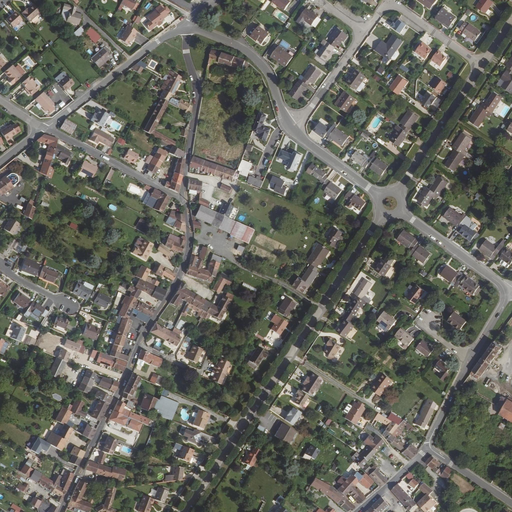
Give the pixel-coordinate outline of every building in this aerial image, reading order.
[(122,0),(121,4),(132,10),(137,1),(135,0),(122,0)] [(285,11),(291,2),(288,0),(273,0),(273,2),(285,11)] [(435,0),(417,0),(430,9),(436,0),(435,0)] [(485,13),(493,2),(490,0),(481,0),(477,7),(485,13)] [(34,2),(22,13),(30,22),(42,11),(34,2)] [(62,9),(63,9),(60,19),(66,21),(66,22),(78,25),(81,16),(74,14),(75,8),(64,5),(62,9)] [(168,16),(160,7),(155,10),(156,11),(147,18),(150,22),(145,26),(149,31),(158,25),(159,27),(162,25),(160,23),(164,20),(163,20),(168,16)] [(312,25),(318,17),(306,8),(305,11),(303,9),(301,12),(303,14),(296,22),(302,26),(306,21),(312,25)] [(447,12),(447,11),(443,8),(436,18),(444,23),(443,24),(448,28),(456,18),(447,12)] [(6,18),(15,31),(26,24),(17,11),(6,18)] [(138,24),(142,19),(135,15),(132,21),(138,24)] [(400,33),(406,25),(398,19),(395,23),(393,22),(390,26),(400,33)] [(463,33),(475,41),(481,33),(469,24),(468,25),(464,23),(459,29),(464,32),(463,33)] [(137,32),(131,28),(127,26),(125,29),(126,30),(119,40),(127,46),(130,42),(132,39),(133,40),(135,36),(134,35),(137,32)] [(263,42),(269,34),(258,26),(251,36),(257,41),(259,39),(263,42)] [(100,37),(90,27),(84,32),(83,32),(91,40),(94,37),(97,40),(100,37)] [(74,40),(83,32),(84,32),(80,28),(71,35),(74,40)] [(330,40),(331,40),(329,43),(335,47),(337,44),(339,45),(342,41),(344,42),(348,36),(338,28),(330,40)] [(395,51),(402,41),(393,35),(384,47),(380,44),(376,50),(384,56),(389,59),(391,56),(395,51)] [(317,55),(325,60),(335,47),(329,43),(327,42),(317,55)] [(425,44),(422,42),(415,52),(425,59),(432,50),(427,47),(425,45),(425,44)] [(107,54),(110,52),(104,45),(103,46),(100,48),(89,58),(96,66),(105,58),(106,60),(109,57),(107,54)] [(286,67),(293,57),(278,46),(271,56),(286,67)] [(211,72),(214,61),(235,67),(250,72),(253,65),(247,60),(212,50),(206,78),(207,79),(209,72),(210,71),(211,72)] [(442,52),(438,50),(430,61),(439,67),(447,57),(441,53),(442,52)] [(386,64),(389,59),(384,56),(381,61),(386,64)] [(140,74),(143,68),(136,64),(131,69),(140,74)] [(409,69),(402,64),(399,67),(407,73),(409,69)] [(12,84),(21,76),(20,75),(14,68),(12,65),(4,72),(9,78),(8,79),(12,84)] [(18,65),(14,68),(20,75),(24,72),(18,65)] [(322,72),(314,66),(303,81),(309,85),(310,85),(312,82),(314,84),(322,72)] [(511,90),(511,70),(508,68),(501,79),(505,81),(501,88),(510,94),(511,90)] [(356,89),(365,77),(355,69),(346,82),(356,89)] [(164,91),(174,96),(181,81),(183,77),(172,70),(170,74),(173,76),(169,82),(167,81),(166,82),(162,89),(164,91)] [(54,78),(57,82),(66,75),(63,71),(54,78)] [(73,82),(66,75),(57,82),(64,90),(73,82)] [(399,75),(389,88),(390,89),(398,94),(407,81),(399,75)] [(28,76),(21,83),(25,88),(27,90),(26,92),(30,95),(31,95),(39,88),(28,76)] [(439,93),(446,84),(437,77),(430,87),(439,93)] [(497,85),(501,88),(505,81),(501,79),(497,85)] [(309,85),(303,81),(301,80),(290,95),(298,101),(309,85)] [(169,104),(169,105),(177,109),(178,108),(187,112),(186,113),(191,116),(194,107),(182,101),(181,101),(181,102),(180,104),(172,99),(174,96),(164,91),(162,96),(158,94),(156,97),(162,100),(169,104)] [(334,104),(336,105),(346,92),(344,91),(334,104)] [(45,111),(53,104),(43,92),(35,99),(45,111)] [(346,112),(355,99),(346,92),(336,105),(346,112)] [(428,92),(420,102),(428,107),(430,104),(431,105),(436,98),(428,92)] [(486,106),(484,105),(482,108),(493,114),(503,98),(494,93),(486,106)] [(58,104),(61,108),(68,102),(65,99),(58,104)] [(176,143),(155,131),(169,105),(169,104),(162,100),(144,131),(160,140),(172,147),(174,148),(176,143)] [(478,129),(486,115),(490,118),(493,114),(482,108),(482,107),(479,111),(477,109),(468,123),(478,129)] [(403,125),(401,128),(407,132),(418,117),(409,110),(401,123),(403,125)] [(94,120),(92,124),(107,133),(114,122),(100,114),(97,118),(96,120),(94,120)] [(259,114),(252,131),(262,135),(260,140),(267,142),(272,131),(262,127),(266,116),(259,114)] [(323,138),(325,135),(328,138),(329,137),(333,132),(319,122),(313,131),(323,138)] [(10,126),(0,132),(6,142),(10,139),(12,137),(16,134),(19,132),(14,123),(10,126)] [(72,138),(77,130),(66,124),(62,132),(72,138)] [(401,128),(397,125),(395,129),(397,131),(390,140),(399,147),(406,136),(405,136),(408,133),(407,132),(401,128)] [(262,135),(252,131),(250,136),(260,140),(262,135)] [(339,131),(337,133),(334,131),(333,132),(329,137),(342,147),(348,138),(339,131)] [(458,146),(456,149),(462,153),(464,150),(471,139),(462,133),(455,144),(458,146)] [(114,144),(95,134),(90,143),(98,147),(100,144),(110,150),(114,144)] [(119,137),(117,142),(124,145),(126,141),(119,137)] [(58,142),(45,138),(37,144),(50,148),(45,162),(51,164),(54,157),(57,147),(58,142)] [(172,147),(160,140),(158,144),(171,151),(172,147)] [(68,168),(73,158),(69,155),(63,152),(64,151),(57,147),(54,157),(59,160),(58,161),(64,164),(63,165),(68,168)] [(174,148),(172,147),(171,151),(170,153),(179,158),(178,162),(185,165),(186,153),(183,152),(174,148)] [(282,149),(278,157),(291,162),(289,167),(296,170),(303,155),(296,152),(294,154),(282,149)] [(465,155),(462,153),(456,149),(445,165),(454,171),(465,155)] [(156,156),(157,157),(165,161),(168,155),(159,150),(156,156)] [(473,156),(464,150),(462,153),(465,155),(471,159),(473,156)] [(362,167),(363,166),(366,168),(367,166),(370,163),(367,160),(363,157),(357,152),(351,159),(362,167)] [(129,153),(124,161),(135,167),(139,159),(129,153)] [(372,159),(365,154),(363,157),(367,160),(370,163),(372,159)] [(148,156),(142,165),(148,169),(153,160),(148,156)] [(205,160),(194,156),(191,166),(202,170),(205,160)] [(151,166),(159,171),(165,161),(157,157),(155,161),(151,166)] [(388,167),(374,157),(372,159),(370,163),(367,166),(381,176),(388,167)] [(211,162),(205,160),(202,170),(208,171),(211,162)] [(248,176),(253,164),(244,160),(239,173),(248,176)] [(51,166),(51,164),(45,162),(44,166),(40,165),(37,173),(46,178),(49,170),(51,166)] [(185,165),(178,162),(175,173),(183,176),(185,165)] [(208,171),(215,174),(218,164),(211,162),(208,171)] [(88,166),(88,165),(84,164),(79,174),(92,181),(98,172),(88,166)] [(224,166),(218,164),(215,174),(221,175),(224,166)] [(324,184),(328,179),(329,178),(326,176),(327,175),(318,168),(314,165),(308,172),(312,175),(313,174),(323,181),(322,182),(324,184)] [(156,177),(159,171),(151,166),(148,172),(156,177)] [(234,176),(236,170),(224,166),(221,175),(234,179),(234,178),(234,176)] [(55,173),(49,170),(46,178),(44,184),(49,187),(51,181),(52,181),(55,173)] [(180,187),(183,176),(175,173),(172,182),(180,187)] [(261,188),(263,181),(251,176),(248,182),(261,188)] [(437,176),(429,189),(437,194),(438,195),(439,192),(446,182),(437,176)] [(285,182),(273,177),(271,182),(275,183),(274,186),(276,186),(275,190),(285,194),(288,188),(284,186),(285,182)] [(337,200),(343,191),(328,179),(324,184),(323,186),(327,189),(325,191),(337,200)] [(7,181),(6,180),(0,183),(0,198),(12,189),(11,187),(7,181)] [(165,186),(177,193),(180,187),(172,182),(171,184),(167,182),(165,186)] [(202,185),(190,183),(188,192),(191,193),(198,194),(198,196),(201,196),(202,185)] [(429,189),(425,186),(416,200),(419,202),(423,204),(425,206),(432,195),(435,198),(437,194),(429,189)] [(234,192),(233,191),(223,187),(221,192),(230,196),(230,195),(233,196),(234,194),(233,194),(234,192)] [(148,197),(151,198),(150,199),(158,204),(154,212),(162,216),(170,200),(151,191),(148,197)] [(346,202),(353,192),(351,191),(343,201),(346,202)] [(357,194),(357,195),(353,192),(346,202),(349,205),(346,208),(350,212),(352,209),(359,214),(368,203),(357,194)] [(154,212),(158,204),(150,199),(146,208),(154,212)] [(201,209),(206,211),(209,205),(202,202),(200,202),(199,208),(201,209)] [(224,219),(228,221),(234,211),(224,206),(219,217),(224,219)] [(24,216),(23,219),(31,223),(34,213),(35,211),(28,207),(24,216)] [(443,217),(458,227),(465,217),(466,216),(463,214),(461,216),(449,208),(443,217)] [(206,211),(201,209),(196,219),(196,220),(218,231),(224,219),(219,217),(206,211)] [(183,218),(177,217),(176,223),(184,228),(183,218)] [(476,233),(465,225),(468,220),(465,217),(458,227),(457,228),(460,231),(458,233),(470,241),(472,238),(476,233)] [(141,218),(136,226),(142,230),(147,222),(141,218)] [(228,221),(224,219),(218,231),(217,233),(249,248),(256,235),(228,221)] [(170,224),(169,227),(185,235),(184,228),(176,223),(169,220),(168,223),(170,224)] [(13,238),(20,227),(10,221),(3,232),(13,238)] [(194,225),(193,224),(194,235),(196,235),(197,234),(200,235),(201,230),(199,229),(200,226),(194,225)] [(330,244),(328,247),(335,251),(340,244),(341,244),(346,238),(335,231),(328,242),(330,244)] [(413,250),(416,245),(419,242),(404,231),(398,240),(413,250)] [(480,236),(476,233),(472,238),(477,241),(480,236)] [(169,237),(168,239),(167,242),(177,246),(180,242),(169,237)] [(492,253),(495,255),(502,246),(498,244),(496,248),(485,240),(478,249),(489,257),(492,253)] [(163,248),(170,252),(182,256),(183,249),(185,244),(180,242),(177,246),(167,242),(166,241),(163,248)] [(148,257),(147,257),(149,253),(151,248),(143,243),(139,251),(135,249),(132,255),(145,262),(148,257)] [(425,264),(431,255),(416,245),(413,250),(410,254),(425,264)] [(167,258),(170,254),(160,248),(157,252),(167,258)] [(330,254),(320,248),(309,264),(313,267),(318,271),(320,268),(321,268),(327,260),(326,259),(330,254)] [(509,265),(511,261),(511,253),(505,249),(499,257),(501,259),(509,265)] [(195,257),(192,256),(186,277),(197,281),(200,272),(208,251),(203,250),(195,270),(194,269),(197,260),(194,259),(195,257)] [(214,258),(212,264),(219,267),(221,261),(214,258)] [(509,265),(501,259),(498,263),(506,269),(509,265)] [(398,271),(393,268),(384,262),(377,272),(386,279),(390,272),(395,275),(398,271)] [(46,272),(46,271),(25,263),(21,273),(43,281),(55,285),(58,276),(46,272)] [(319,272),(318,271),(313,267),(303,282),(300,280),(294,289),(305,297),(307,294),(306,293),(308,289),(309,290),(319,276),(317,275),(319,272)] [(458,283),(462,277),(459,275),(447,267),(441,275),(452,283),(454,281),(458,283)] [(138,275),(137,275),(134,278),(144,283),(156,289),(158,285),(147,279),(150,273),(142,268),(138,275)] [(155,276),(160,279),(165,271),(160,268),(155,276)] [(210,269),(208,274),(200,272),(197,281),(211,285),(212,281),(211,280),(211,279),(214,281),(217,272),(210,269)] [(175,277),(165,271),(160,279),(164,281),(164,280),(163,279),(164,278),(172,283),(175,277)] [(151,299),(151,300),(161,304),(166,295),(144,285),(144,283),(134,278),(126,274),(125,275),(135,281),(135,282),(138,284),(134,290),(141,293),(151,299)] [(464,274),(462,277),(458,283),(457,284),(461,286),(463,283),(476,293),(477,291),(481,285),(482,284),(469,274),(468,276),(464,274)] [(232,281),(221,276),(219,279),(224,282),(230,285),(232,281)] [(216,296),(219,297),(225,286),(226,284),(224,283),(218,281),(218,282),(218,283),(211,293),(216,296)] [(375,287),(367,281),(357,296),(365,301),(375,287)] [(0,296),(3,299),(9,291),(0,282),(0,296)] [(420,296),(425,291),(418,285),(408,298),(416,304),(421,297),(420,296)] [(84,290),(77,286),(73,296),(81,300),(81,301),(86,303),(91,294),(84,290)] [(186,288),(181,286),(168,307),(169,308),(170,307),(174,309),(180,301),(186,305),(192,296),(184,291),(186,288)] [(135,304),(140,295),(129,289),(127,293),(131,295),(128,299),(129,299),(129,300),(135,304)] [(24,315),(27,311),(32,305),(29,302),(29,301),(20,294),(13,302),(17,305),(23,310),(21,312),(24,315)] [(106,311),(110,302),(98,296),(95,294),(92,300),(95,302),(93,305),(106,311)] [(186,305),(191,307),(196,298),(192,296),(186,305)] [(362,309),(366,311),(370,305),(365,301),(357,296),(354,300),(357,302),(348,315),(355,320),(362,309)] [(206,304),(196,298),(191,307),(200,312),(206,304)] [(124,307),(131,311),(135,305),(135,304),(129,300),(125,299),(122,305),(122,311),(124,307)] [(231,303),(226,301),(223,299),(217,311),(215,310),(216,309),(211,307),(207,316),(221,324),(231,303)] [(280,311),(282,312),(280,316),(288,321),(291,318),(289,317),(297,306),(288,301),(280,311)] [(32,305),(27,311),(24,315),(23,317),(25,320),(30,313),(38,320),(44,312),(36,305),(35,306),(32,304),(32,305)] [(206,304),(200,312),(207,316),(211,307),(206,304)] [(136,320),(143,325),(146,326),(155,314),(138,305),(138,306),(135,305),(131,311),(133,312),(131,315),(137,319),(136,320)] [(191,307),(186,305),(185,308),(182,312),(187,315),(189,310),(191,307)] [(122,320),(127,323),(131,315),(133,312),(131,311),(124,307),(122,311),(118,318),(122,320)] [(390,329),(396,321),(384,312),(378,320),(390,329)] [(30,313),(28,317),(36,323),(38,320),(30,313)] [(462,332),(468,324),(456,314),(450,323),(462,332)] [(275,327),(271,332),(275,335),(280,338),(285,332),(284,331),(288,326),(276,318),(271,324),(275,327)] [(13,330),(15,325),(4,320),(1,326),(13,330)] [(63,320),(62,322),(56,320),(54,326),(64,330),(68,323),(63,320)] [(127,323),(122,320),(117,335),(116,337),(125,340),(131,324),(127,323)] [(348,340),(356,329),(346,322),(338,333),(348,340)] [(96,342),(99,332),(86,327),(82,337),(96,342)] [(164,332),(160,330),(154,327),(149,334),(164,343),(169,334),(164,332)] [(15,328),(10,341),(20,345),(25,332),(15,328)] [(409,346),(415,339),(402,328),(396,336),(409,346)] [(170,335),(169,334),(164,343),(175,349),(180,341),(170,335)] [(125,340),(116,337),(110,352),(118,355),(120,356),(125,340)] [(0,338),(0,350),(5,353),(9,344),(4,342),(5,341),(0,338)] [(31,349),(34,342),(27,340),(25,346),(31,349)] [(331,348),(326,355),(330,357),(335,360),(342,348),(331,341),(328,346),(331,348)] [(406,349),(408,346),(401,341),(398,344),(406,349)] [(428,357),(434,350),(422,341),(417,348),(428,357)] [(502,348),(495,342),(472,374),(478,379),(480,376),(481,377),(502,348)] [(72,352),(84,357),(87,350),(75,345),(71,344),(69,348),(67,353),(71,355),(72,352)] [(186,363),(196,367),(202,352),(193,348),(188,359),(187,359),(186,363)] [(259,349),(249,362),(250,363),(257,368),(258,368),(264,359),(265,360),(269,355),(259,349)] [(118,355),(110,352),(108,358),(116,361),(118,357),(118,355)] [(66,365),(70,356),(61,353),(57,361),(65,364),(66,365)] [(143,364),(158,370),(162,363),(140,353),(137,362),(138,362),(136,367),(141,369),(143,364)] [(116,362),(116,361),(108,358),(99,355),(96,364),(123,374),(126,366),(116,362)] [(433,364),(436,366),(440,361),(441,359),(438,357),(433,364)] [(48,376),(57,381),(62,371),(65,364),(57,361),(56,360),(51,369),(50,368),(48,371),(50,372),(48,376)] [(447,373),(450,368),(440,361),(436,366),(435,367),(442,372),(439,377),(445,381),(448,376),(446,374),(447,373)] [(218,368),(215,367),(213,371),(225,377),(230,366),(221,362),(218,368)] [(85,368),(84,372),(86,373),(94,376),(97,377),(99,378),(100,374),(85,368)] [(221,387),(225,377),(213,371),(211,375),(214,376),(211,383),(221,387)] [(94,376),(86,373),(77,391),(86,395),(87,394),(95,379),(93,378),(94,376)] [(391,379),(381,373),(378,378),(379,378),(375,384),(375,383),(371,390),(380,396),(391,379)] [(99,378),(102,379),(98,388),(109,392),(113,384),(104,380),(105,376),(100,374),(99,378)] [(312,399),(323,381),(314,375),(311,380),(308,378),(304,385),(306,387),(302,393),(312,399)] [(137,385),(139,380),(131,377),(122,394),(121,400),(128,403),(132,394),(134,395),(137,389),(135,388),(137,385)] [(113,384),(109,392),(114,394),(118,386),(113,384)] [(308,399),(298,392),(295,396),(297,397),(295,400),(296,401),(294,405),(301,410),(308,399)] [(93,399),(108,407),(111,400),(97,393),(96,395),(94,397),(93,399)] [(158,402),(149,398),(145,396),(140,407),(137,406),(136,409),(143,412),(152,416),(155,411),(155,409),(158,402)] [(511,399),(507,397),(505,399),(501,396),(496,405),(501,409),(498,413),(502,415),(501,417),(507,421),(508,419),(511,421),(510,424),(511,424),(511,399)] [(178,406),(160,398),(158,402),(155,409),(155,411),(152,416),(157,418),(171,423),(178,406)] [(94,412),(90,419),(99,423),(108,407),(93,399),(92,402),(97,405),(95,409),(92,406),(91,408),(89,407),(88,409),(94,412)] [(431,417),(435,410),(438,405),(430,399),(426,406),(419,420),(418,420),(415,424),(425,429),(427,425),(430,419),(430,418),(431,417)] [(82,405),(76,402),(70,414),(70,415),(71,415),(73,416),(76,418),(77,417),(83,420),(85,417),(78,413),(82,405)] [(123,411),(124,406),(120,404),(118,403),(113,413),(120,416),(122,417),(121,418),(126,420),(127,420),(133,423),(140,425),(142,420),(135,417),(129,415),(130,414),(123,411)] [(357,406),(355,404),(345,420),(355,427),(358,423),(357,423),(365,411),(363,409),(357,406)] [(300,413),(292,408),(283,420),(292,426),(300,413)] [(70,415),(70,414),(61,410),(54,423),(64,428),(71,432),(90,442),(95,432),(86,427),(82,435),(81,434),(81,433),(81,432),(66,424),(69,418),(71,415),(70,415)] [(195,420),(192,428),(202,432),(205,426),(206,424),(207,423),(209,419),(208,417),(198,412),(197,416),(195,420)] [(120,416),(113,413),(108,423),(123,428),(124,426),(133,430),(132,432),(136,434),(140,425),(133,423),(127,420),(126,420),(126,421),(121,419),(121,418),(122,417),(120,416)] [(403,421),(391,414),(387,420),(398,427),(403,421)] [(391,435),(398,427),(387,420),(382,417),(379,421),(383,424),(388,427),(385,431),(391,435)] [(407,424),(407,425),(403,422),(398,427),(391,435),(396,439),(401,434),(401,433),(406,427),(412,432),(413,431),(414,430),(407,424)] [(283,426),(275,438),(288,447),(296,435),(283,426)] [(259,427),(256,432),(262,436),(265,430),(259,427)] [(49,447),(60,453),(71,432),(64,428),(57,438),(51,435),(46,445),(49,447)] [(382,436),(387,440),(390,436),(391,435),(385,431),(382,436)] [(210,440),(210,439),(193,432),(192,435),(184,432),(181,438),(187,440),(186,443),(198,448),(198,446),(196,442),(194,443),(192,437),(197,435),(200,442),(206,445),(210,440)] [(374,453),(378,450),(372,444),(370,443),(372,441),(369,437),(364,444),(368,448),(374,453)] [(379,440),(376,437),(374,439),(375,440),(372,444),(378,450),(383,444),(379,440)] [(45,454),(49,447),(46,445),(37,440),(30,452),(37,456),(40,451),(45,454)] [(111,458),(117,444),(107,440),(102,454),(111,458)] [(396,448),(400,443),(395,440),(392,444),(391,445),(396,448)] [(409,446),(407,449),(400,443),(396,448),(402,453),(402,454),(410,461),(416,455),(418,451),(409,446)] [(310,445),(303,458),(310,461),(311,458),(315,460),(320,450),(310,445)] [(191,458),(193,453),(182,448),(177,460),(186,464),(189,458),(191,458)] [(360,455),(367,461),(374,453),(368,448),(362,454),(361,455),(360,455)] [(71,457),(80,462),(84,455),(73,449),(69,456),(71,457)] [(252,469),(256,462),(261,452),(254,449),(251,455),(249,453),(243,465),(252,469)] [(362,466),(367,461),(360,455),(361,455),(357,452),(352,457),(350,459),(354,462),(361,468),(362,469),(365,472),(365,473),(367,471),(363,468),(362,466)] [(103,461),(105,461),(106,457),(101,455),(96,465),(98,466),(104,469),(107,468),(109,465),(102,463),(103,461)] [(80,462),(71,457),(68,465),(76,469),(80,462)] [(431,457),(424,464),(432,471),(440,463),(431,457)] [(43,460),(39,467),(38,466),(37,468),(40,470),(46,461),(43,460)] [(95,476),(98,468),(87,464),(84,472),(95,476)] [(441,473),(436,469),(433,472),(444,481),(453,471),(446,466),(444,469),(445,469),(441,473)] [(24,467),(20,474),(28,479),(32,472),(28,469),(24,467)] [(95,476),(115,483),(121,483),(124,474),(111,470),(110,472),(98,468),(95,476)] [(181,483),(183,470),(174,468),(172,477),(167,479),(166,485),(170,484),(181,483)] [(380,476),(378,473),(380,471),(377,469),(376,469),(373,473),(369,476),(379,486),(380,487),(387,482),(380,476)] [(51,485),(55,487),(65,492),(72,477),(66,474),(60,484),(58,483),(60,480),(56,478),(58,474),(55,472),(53,476),(55,477),(51,483),(51,484),(51,485)] [(350,475),(351,475),(348,478),(346,480),(353,487),(358,482),(366,489),(372,482),(364,474),(361,477),(356,473),(355,474),(352,472),(350,475)] [(51,485),(51,484),(51,483),(34,473),(29,481),(41,488),(51,494),(55,487),(51,485)] [(343,484),(346,480),(343,478),(342,477),(337,482),(338,486),(340,487),(343,484)] [(327,495),(345,511),(350,511),(354,508),(332,489),(330,487),(323,484),(314,479),(310,485),(327,495)] [(346,480),(343,484),(340,487),(337,490),(344,497),(348,493),(350,495),(359,504),(365,499),(360,493),(358,494),(355,491),(353,487),(346,480)] [(419,485),(414,480),(413,481),(410,485),(415,489),(417,487),(418,488),(419,486),(418,485),(419,485)] [(84,486),(79,483),(71,499),(79,502),(80,502),(83,495),(85,491),(87,487),(84,486)] [(27,491),(23,488),(21,487),(18,485),(16,489),(25,496),(27,491)] [(412,499),(398,485),(392,491),(405,505),(412,499)] [(426,496),(418,504),(426,511),(427,511),(435,504),(428,497),(432,493),(423,485),(419,489),(426,496)] [(59,506),(65,492),(55,487),(51,494),(58,498),(56,503),(59,506)] [(107,500),(104,508),(102,507),(95,511),(114,511),(110,510),(113,502),(115,490),(113,489),(110,489),(107,489),(106,494),(109,495),(107,500)] [(156,490),(152,502),(162,506),(167,494),(156,490)] [(280,495),(275,501),(280,505),(285,498),(280,495)] [(149,506),(150,507),(152,502),(142,498),(136,511),(148,511),(149,510),(148,510),(149,506)] [(381,511),(389,506),(382,498),(373,507),(377,511),(381,511)] [(49,504),(49,502),(42,499),(40,504),(46,508),(49,504)] [(79,502),(71,499),(67,507),(77,511),(81,502),(80,502),(79,502)] [(419,506),(417,505),(412,499),(405,505),(411,511),(412,511),(416,509),(419,506)] [(49,504),(46,508),(40,504),(34,501),(33,500),(29,507),(35,510),(36,511),(56,511),(57,511),(55,509),(52,507),(49,504)] [(81,502),(77,511),(79,511),(88,511),(91,507),(87,505),(84,504),(82,503),(81,502)]
